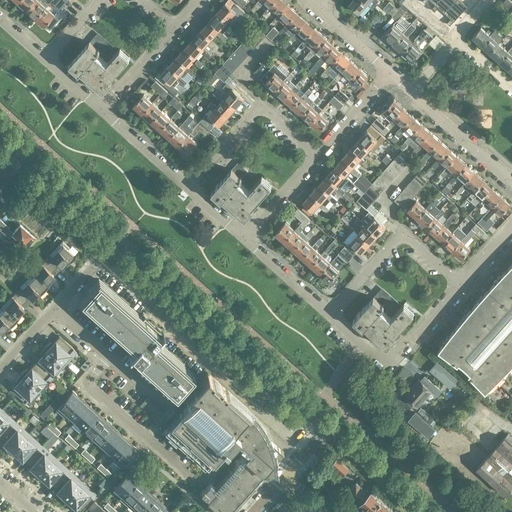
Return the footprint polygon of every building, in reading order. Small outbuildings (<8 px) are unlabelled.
[(19,0),(17,2),(26,10),(35,0),(19,0)] [(35,0),(26,10),(35,18),(45,7),(49,3),(45,0),(35,0)] [(64,0),(51,0),(50,1),(60,10),(67,2),(64,0)] [(269,6),(274,0),(258,0),(256,3),(253,6),(257,9),(260,6),(265,1),(269,6)] [(287,4),(283,0),(274,0),(269,6),(270,6),(263,14),(267,17),(273,9),(278,14),(287,4)] [(366,4),(362,0),(351,0),(348,4),(358,13),(366,4)] [(423,0),(422,1),(425,3),(428,0),(430,0),(436,4),(431,9),(432,9),(439,0),(423,0)] [(439,0),(432,9),(435,11),(439,7),(445,13),(455,0),(439,0)] [(455,0),(445,13),(451,18),(447,23),(450,25),(467,6),(460,0),(455,0)] [(397,4),(395,7),(389,1),(386,5),(394,13),(400,7),(397,4)] [(248,14),(236,4),(232,8),(226,2),(217,12),(227,21),(232,25),(237,19),(241,22),(244,18),(247,21),(250,17),(247,15),(248,14)] [(296,12),(287,4),(278,14),(287,22),(296,12)] [(394,13),(386,5),(383,8),(392,16),(394,13)] [(45,7),(35,18),(44,27),(45,25),(50,30),(62,17),(56,12),(54,15),(45,7)] [(394,13),(392,16),(397,20),(405,11),(400,7),(394,13)] [(227,21),(217,12),(209,20),(219,30),(224,24),(234,33),(237,29),(227,21)] [(305,20),(296,12),(287,22),(285,25),(293,33),(305,20)] [(370,23),(376,28),(384,19),(378,14),(370,23)] [(219,30),(209,20),(201,29),(211,39),(216,33),(224,41),(227,37),(219,30)] [(314,28),(305,20),(293,33),(289,38),(293,41),(300,33),(305,38),(314,28)] [(382,35),(392,44),(402,32),(393,23),(382,35)] [(402,32),(392,44),(402,52),(412,41),(407,36),(416,27),(411,23),(402,32)] [(256,26),(252,31),(261,39),(265,34),(256,26)] [(273,26),(267,32),(265,34),(272,40),(278,33),(281,36),(286,30),(283,27),(279,31),(273,26)] [(472,37),(481,45),(492,32),(488,29),(486,31),(481,27),(472,37)] [(323,36),(314,28),(305,38),(302,41),(298,46),(295,49),(299,52),(301,49),(302,49),(306,44),(311,49),(323,36)] [(219,46),(211,39),(201,29),(193,38),(203,47),(209,53),(214,47),(216,49),(217,49),(218,51),(221,48),(219,46)] [(412,41),(402,52),(412,61),(422,50),(418,46),(424,39),(428,43),(433,37),(423,29),(412,41)] [(492,32),(481,45),(490,53),(499,43),(504,38),(494,30),(492,32)] [(261,39),(252,31),(248,35),(257,43),(261,39)] [(96,35),(89,42),(68,65),(78,74),(81,71),(102,91),(111,81),(109,80),(130,57),(120,48),(107,63),(96,54),(106,44),(96,35)] [(257,43),(248,35),(243,40),(252,48),(257,43)] [(332,44),(323,36),(311,49),(310,51),(307,54),(304,58),(307,61),(311,57),(313,54),(314,54),(318,50),(323,54),(332,44)] [(203,47),(193,38),(185,47),(195,56),(200,51),(208,58),(211,55),(209,53),(203,47)] [(252,48),(243,40),(239,44),(248,53),(252,48)] [(499,43),(490,53),(499,61),(508,51),(499,43)] [(248,53),(239,44),(235,49),(244,57),(248,53)] [(341,52),(332,44),(323,54),(321,57),(320,57),(316,62),(319,65),(324,60),(327,57),(332,62),(341,52)] [(499,61),(508,69),(511,64),(511,45),(508,50),(507,51),(508,51),(499,61)] [(195,56),(185,47),(177,56),(187,65),(195,56)] [(244,57),(235,49),(231,54),(240,62),(244,57)] [(341,52),(332,62),(329,66),(325,70),(322,73),(325,76),(328,73),(331,70),(333,69),(338,74),(350,60),(341,52)] [(240,62),(231,54),(227,59),(236,66),(240,62)] [(187,65),(177,56),(169,65),(179,74),(182,77),(187,72),(196,80),(199,76),(187,65)] [(195,63),(200,67),(203,69),(206,66),(203,64),(198,59),(195,63)] [(236,66),(227,59),(223,63),(232,71),(236,66)] [(350,60),(338,74),(334,78),(337,81),(341,77),(342,77),(344,75),(349,80),(359,68),(350,60)] [(232,71),(223,63),(219,68),(228,76),(232,71)] [(273,73),(265,82),(274,90),(283,80),(287,75),(274,64),(269,69),(273,73)] [(182,77),(179,74),(169,65),(161,75),(167,80),(163,84),(175,95),(179,91),(174,86),(179,81),(184,85),(187,82),(182,77)] [(228,76),(219,68),(214,73),(223,81),(228,76)] [(368,76),(359,68),(349,80),(345,83),(349,87),(354,82),(359,86),(368,76)] [(287,75),(283,80),(274,90),(283,98),(290,90),(292,88),(295,84),(293,83),(290,80),(294,75),(290,72),(287,75)] [(229,76),(226,81),(235,87),(238,81),(229,76)] [(292,106),(304,92),(299,88),(303,83),(304,82),(301,79),(300,80),(299,80),(295,84),(292,88),(290,90),(283,98),(292,106)] [(168,92),(155,81),(151,86),(163,97),(168,92)] [(243,98),(226,83),(223,87),(228,91),(224,96),(223,97),(235,107),(243,98)] [(304,92),(292,106),(301,113),(309,104),(313,100),(308,96),(312,91),(308,87),(304,92)] [(335,94),(344,102),(349,98),(340,89),(335,94)] [(217,98),(220,100),(215,106),(227,116),(235,107),(223,97),(224,96),(216,90),(213,93),(218,97),(217,98)] [(132,106),(142,114),(152,102),(143,94),(132,106)] [(339,108),(343,104),(333,95),(329,100),(339,108)] [(393,118),(402,108),(393,99),(384,109),(380,114),(384,118),(386,116),(391,121),(393,118)] [(194,105),(190,100),(185,105),(190,109),(194,105)] [(152,102),(142,114),(151,122),(161,110),(152,102)] [(219,125),(227,116),(215,106),(211,102),(208,105),(212,109),(207,115),(205,117),(204,116),(200,121),(209,130),(214,125),(216,122),(219,125)] [(310,122),(318,112),(309,104),(301,113),(310,122)] [(411,116),(402,108),(393,118),(390,122),(394,125),(397,121),(402,126),(411,116)] [(161,110),(151,122),(159,130),(170,118),(161,110)] [(176,119),(181,113),(177,110),(173,115),(176,119)] [(318,112),(310,122),(319,130),(328,120),(318,112)] [(179,126),(168,138),(177,146),(193,129),(188,125),(194,118),(190,114),(179,126)] [(420,124),(411,116),(402,126),(406,129),(411,134),(420,124)] [(170,118),(159,130),(168,138),(179,126),(170,118)] [(376,118),(372,123),(385,135),(389,129),(376,118)] [(193,129),(177,146),(187,154),(197,143),(192,138),(200,129),(205,134),(209,130),(200,121),(193,129)] [(420,142),(429,132),(420,124),(411,134),(404,141),(405,142),(402,145),(405,147),(408,144),(412,140),(417,145),(420,142)] [(385,138),(382,135),(371,125),(366,129),(367,130),(359,139),(369,149),(373,152),(385,138)] [(399,137),(406,129),(402,126),(395,133),(399,137)] [(438,140),(429,132),(420,142),(417,145),(411,152),(414,155),(416,152),(417,153),(424,145),(429,150),(438,140)] [(395,134),(390,140),(394,143),(399,138),(395,134)] [(369,149),(359,139),(351,148),(361,158),(366,152),(370,156),(370,155),(378,162),(381,159),(373,152),(369,149)] [(447,148),(438,140),(429,150),(412,168),(417,172),(427,161),(426,160),(432,153),(438,158),(447,148)] [(361,158),(351,148),(343,157),(353,166),(361,158)] [(456,156),(447,148),(438,158),(431,165),(435,169),(442,161),(447,166),(456,156)] [(398,155),(394,160),(403,168),(407,164),(398,155)] [(456,156),(447,166),(440,173),(444,177),(450,169),(456,174),(465,164),(456,156)] [(353,166),(343,157),(335,166),(345,175),(353,166)] [(366,168),(367,168),(370,170),(372,168),(369,165),(370,164),(362,157),(358,162),(361,164),(361,163),(366,168)] [(394,160),(390,164),(399,173),(403,168),(394,160)] [(237,162),(231,169),(210,191),(221,201),(222,199),(244,219),(253,209),(251,207),(271,185),(261,176),(248,190),(238,181),(247,171),(237,162)] [(390,164),(385,169),(395,177),(399,173),(390,164)] [(474,172),(465,164),(456,174),(453,177),(453,176),(449,181),(452,185),(459,177),(465,182),(474,172)] [(345,175),(335,166),(327,175),(337,184),(340,187),(345,182),(346,182),(350,186),(351,186),(353,188),(356,185),(353,182),(345,176),(345,175)] [(355,174),(358,177),(361,179),(363,175),(361,173),(354,167),(350,170),(355,175),(355,174)] [(385,169),(381,173),(391,182),(395,177),(385,169)] [(483,180),(474,172),(465,182),(458,189),(461,192),(468,185),(474,190),(483,180)] [(381,173),(377,178),(387,186),(391,182),(381,173)] [(427,181),(418,173),(414,178),(423,186),(427,181)] [(337,184),(327,175),(319,184),(329,193),(334,187),(337,190),(340,187),(337,184)] [(377,178),(373,182),(383,191),(387,186),(377,178)] [(414,178),(410,182),(419,191),(423,186),(414,178)] [(480,201),(492,188),(483,180),(474,190),(467,197),(470,200),(473,197),(474,198),(475,196),(480,201)] [(373,182),(369,187),(378,195),(383,191),(373,182)] [(410,182),(406,187),(415,195),(419,191),(410,182)] [(329,193),(319,184),(311,193),(321,202),(325,206),(330,200),(333,203),(336,200),(329,193)] [(337,190),(342,195),(346,198),(349,195),(345,191),(340,187),(337,190)] [(369,187),(365,191),(374,200),(378,195),(369,187)] [(406,187),(402,191),(406,195),(411,199),(413,198),(415,195),(406,187)] [(492,206),(501,196),(492,188),(480,201),(468,214),(472,217),(474,215),(472,214),(478,207),(479,209),(483,204),(489,209),(492,206)] [(365,191),(361,196),(370,204),(374,200),(365,191)] [(402,191),(394,200),(398,204),(406,195),(402,191)] [(325,206),(321,202),(311,193),(302,202),(312,211),(318,205),(325,212),(328,209),(325,206)] [(406,195),(398,204),(403,209),(405,206),(408,209),(407,210),(416,218),(425,208),(416,200),(413,198),(411,199),(406,195)] [(361,196),(356,201),(366,209),(370,204),(361,196)] [(434,216),(440,209),(435,205),(440,200),(435,196),(425,208),(416,218),(425,226),(434,216)] [(510,204),(501,196),(492,206),(489,209),(477,222),(487,230),(491,225),(486,221),(492,214),(495,209),(501,214),(510,204)] [(297,208),(293,213),(302,221),(306,216),(297,208)] [(434,216),(425,226),(434,234),(443,224),(438,219),(445,211),(442,208),(434,216)] [(443,224),(434,234),(443,242),(452,232),(447,228),(452,222),(457,216),(453,212),(443,224)] [(294,230),(284,241),(293,249),(303,238),(298,233),(303,228),(303,227),(310,220),(306,216),(302,221),(296,228),(294,230)] [(374,216),(366,225),(377,235),(385,226),(374,216)] [(377,235),(358,218),(355,221),(363,228),(358,234),(369,244),(377,235)] [(20,225),(13,232),(9,228),(9,227),(0,219),(0,230),(16,244),(19,240),(27,247),(34,238),(20,225)] [(294,230),(289,225),(285,221),(275,233),(284,241),(294,230)] [(461,240),(452,250),(461,258),(470,248),(465,244),(475,232),(481,237),(485,232),(476,224),(461,240)] [(303,238),(293,249),(302,257),(312,246),(307,241),(314,233),(311,230),(303,238)] [(452,232),(443,242),(452,250),(461,240),(452,232)] [(369,244),(358,234),(350,243),(348,245),(354,251),(356,249),(361,253),(369,244)] [(302,257),(311,266),(321,254),(316,249),(323,241),(320,238),(312,246),(302,257)] [(62,241),(46,259),(55,268),(59,264),(61,266),(65,262),(66,263),(70,260),(74,256),(75,257),(75,256),(68,249),(70,247),(62,241)] [(354,251),(348,245),(346,244),(342,249),(352,257),(356,252),(354,251)] [(321,254),(311,266),(320,274),(330,262),(325,257),(332,249),(329,246),(321,254)] [(352,257),(342,249),(338,253),(338,254),(342,257),(346,260),(347,262),(352,257)] [(330,262),(320,274),(333,285),(338,279),(335,276),(339,270),(334,266),(342,257),(338,254),(330,262)] [(46,259),(31,275),(45,288),(49,284),(51,279),(50,279),(54,274),(51,272),(55,268),(46,259)] [(511,263),(501,275),(503,277),(497,284),(494,282),(483,295),(485,297),(479,304),(477,302),(466,315),(468,317),(462,324),(460,322),(449,336),(451,337),(446,345),(443,343),(438,350),(457,365),(459,362),(464,366),(467,369),(471,372),(468,375),(483,390),(486,387),(488,389),(501,376),(499,374),(505,368),(507,370),(511,364),(511,263)] [(26,280),(14,292),(26,300),(29,296),(32,299),(35,295),(36,295),(36,296),(41,293),(45,289),(46,289),(45,288),(31,275),(26,280)] [(161,335),(99,278),(80,300),(134,348),(129,354),(175,396),(195,374),(156,340),(161,335)] [(380,289),(373,297),(353,319),(362,328),(364,326),(386,346),(396,336),(394,334),(414,312),(404,303),(391,318),(380,309),(390,298),(380,289)] [(14,292),(1,307),(15,321),(19,316),(22,312),(21,312),(20,311),(24,307),(22,305),(26,300),(14,292)] [(1,307),(0,308),(0,329),(2,331),(6,327),(7,328),(6,328),(11,325),(15,321),(16,322),(16,321),(15,321),(1,307)] [(50,341),(44,346),(64,364),(76,351),(59,335),(52,343),(50,341)] [(64,364),(44,346),(40,353),(42,355),(35,362),(52,378),(64,364)] [(52,378),(35,362),(28,370),(26,368),(20,373),(40,391),(52,378)] [(453,375),(437,362),(430,370),(446,383),(453,375)] [(352,374),(356,378),(362,372),(357,368),(352,374)] [(40,391),(20,373),(15,380),(18,382),(11,389),(28,405),(40,391)] [(255,447),(217,490),(210,483),(204,490),(203,489),(200,492),(202,493),(201,494),(201,496),(202,500),(205,504),(207,502),(218,511),(227,511),(279,456),(283,452),(265,436),(262,430),(255,420),(247,411),(248,410),(207,373),(191,391),(196,396),(163,432),(204,469),(223,447),(225,449),(234,439),(233,438),(235,435),(248,447),(251,444),(255,447)] [(364,375),(360,380),(364,384),(369,379),(364,375)] [(437,395),(441,391),(429,380),(424,385),(419,379),(404,396),(416,407),(431,390),(437,395)] [(73,390),(59,406),(67,413),(80,399),(77,396),(73,390)] [(83,402),(80,399),(67,413),(75,421),(89,405),(84,401),(83,402)] [(40,412),(44,417),(56,406),(52,402),(40,412)] [(89,405),(75,421),(83,428),(96,414),(93,411),(93,410),(89,405)] [(417,410),(429,421),(433,417),(421,406),(417,410)] [(1,409),(0,410),(0,437),(15,421),(1,409)] [(432,427),(415,412),(415,413),(409,420),(421,430),(422,429),(427,434),(432,427)] [(99,417),(96,414),(83,428),(91,435),(105,419),(100,416),(99,417)] [(105,419),(91,435),(99,442),(112,428),(109,425),(109,424),(105,419)] [(28,433),(15,421),(0,437),(0,438),(7,445),(5,447),(10,453),(28,433)] [(50,422),(49,424),(46,426),(52,431),(55,427),(50,422)] [(61,431),(55,427),(52,431),(57,436),(59,433),(61,431)] [(115,431),(112,428),(99,442),(107,449),(121,434),(116,430),(115,431)] [(41,445),(28,433),(10,453),(17,458),(19,456),(26,462),(41,445)] [(506,435),(505,437),(477,468),(506,494),(511,487),(511,436),(508,433),(506,435)] [(68,434),(65,438),(70,443),(73,439),(68,434)] [(121,434),(107,449),(115,457),(128,443),(125,440),(125,439),(121,434)] [(79,444),(73,439),(70,443),(75,447),(79,444)] [(131,446),(128,443),(115,457),(124,464),(138,448),(132,445),(131,446)] [(55,457),(41,445),(26,462),(34,469),(32,471),(37,478),(55,457)] [(84,448),(81,452),(86,457),(89,453),(84,448)] [(95,458),(89,453),(86,457),(91,462),(95,458)] [(55,457),(37,478),(43,482),(45,480),(53,486),(68,469),(55,457)] [(342,475),(347,469),(337,459),(331,466),(342,475)] [(100,463),(97,467),(102,472),(105,468),(100,463)] [(111,473),(105,468),(102,472),(107,476),(111,473)] [(81,481),(68,469),(53,486),(60,493),(58,495),(63,502),(81,481)] [(128,472),(114,488),(123,495),(135,482),(132,478),(133,478),(128,472)] [(95,494),(81,481),(63,502),(70,506),(72,504),(80,511),(95,494)] [(138,484),(135,482),(123,495),(131,503),(145,487),(139,484),(138,484)] [(394,511),(390,508),(391,508),(371,490),(369,493),(356,482),(349,490),(361,502),(360,503),(360,507),(365,511),(369,511),(370,510),(372,511),(394,511)] [(145,487),(131,503),(139,510),(151,496),(148,493),(149,492),(145,487)] [(151,496),(139,510),(141,511),(151,511),(161,501),(155,498),(154,499),(151,496)] [(105,511),(106,511),(94,501),(88,508),(91,511),(105,511)] [(161,501),(151,511),(166,511),(168,511),(164,507),(165,507),(161,501)] [(109,511),(112,507),(107,502),(104,506),(109,511)]
